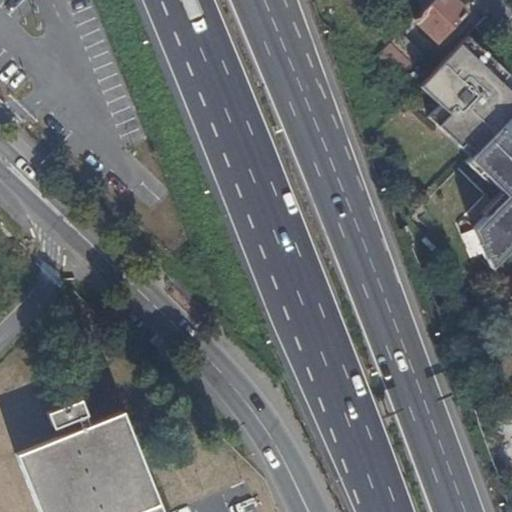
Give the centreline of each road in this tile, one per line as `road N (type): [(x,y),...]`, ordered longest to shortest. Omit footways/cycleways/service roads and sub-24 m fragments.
road 1 (motorway): [(179,0),(388,511)]
road 2 (motorway): [(452,511),(273,35)]
road 3 (tertiary): [(45,202),(243,401),(309,511)]
road 4 (residential): [(45,202),(51,272),(24,320),(0,340)]
